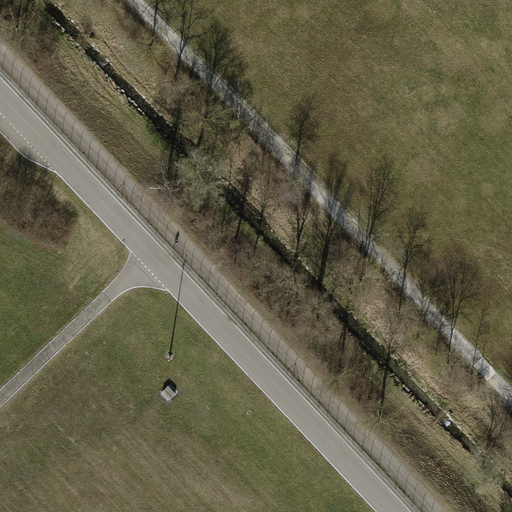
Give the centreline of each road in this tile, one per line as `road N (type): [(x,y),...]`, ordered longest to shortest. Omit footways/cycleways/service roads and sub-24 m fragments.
road 1 (track): [(0,52),(430,511)]
road 2 (track): [(511,389),(136,0)]
